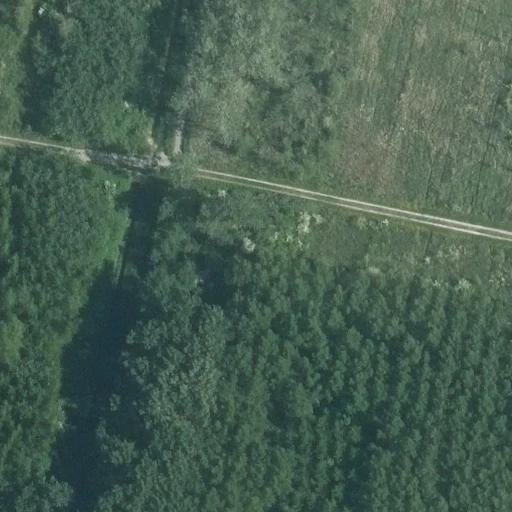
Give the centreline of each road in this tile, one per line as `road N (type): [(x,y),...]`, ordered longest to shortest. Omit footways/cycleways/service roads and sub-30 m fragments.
road 1 (track): [(511,238),(0,140)]
road 2 (track): [(210,0),(176,172)]
